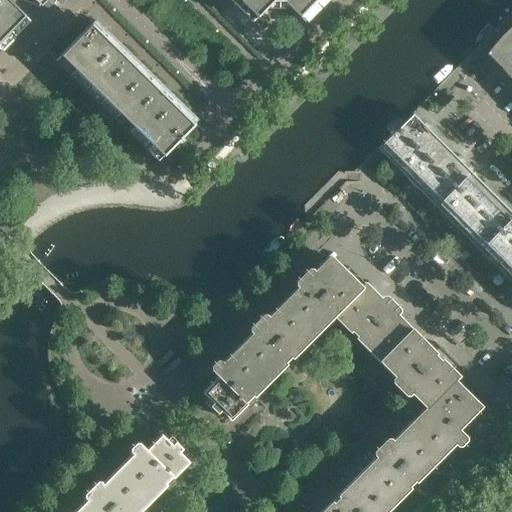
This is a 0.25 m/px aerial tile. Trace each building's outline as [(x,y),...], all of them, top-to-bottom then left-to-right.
[(0,0),(0,41),(25,16),(9,1),(9,0),(0,0)] [(237,0),(256,18),(272,2),(283,2),(298,18),(315,0),(237,0)] [(194,125),(149,82),(106,40),(105,39),(110,34),(96,20),(91,25),(90,24),(59,55),(75,71),(118,113),(162,157),(194,125)] [(511,28),(509,32),(506,33),(503,35),(501,36),(500,39),(499,42),(487,53),(511,77),(511,28)] [(393,165),(428,130),(416,119),(412,114),(377,149),(381,153),(393,165)] [(407,179),(442,144),(428,130),(393,165),(407,179)] [(422,194),(456,158),(442,144),(407,179),(422,194)] [(436,208),(471,174),(456,158),(422,194),(436,208)] [(450,221),(485,187),(471,174),(436,208),(450,221)] [(464,236),(499,201),(485,187),(450,221),(464,236)] [(480,251),(511,218),(511,214),(499,201),(464,236),(480,251)] [(494,265),(511,247),(511,218),(480,251),(494,265)] [(508,280),(511,275),(511,247),(494,265),(508,280)] [(254,396),(314,335),(317,339),(333,323),(346,336),(349,332),(379,362),(411,330),(364,284),(360,288),(329,256),(221,365),(222,367),(215,374),(218,378),(203,393),(214,404),(211,407),(217,413),(220,410),(230,420),(246,404),(250,408),(258,400),(254,396)] [(473,400),(454,381),(458,377),(411,330),(379,362),(425,408),(409,424),(442,456),(462,435),(457,430),(472,415),(465,408),(473,400)] [(394,504),(442,456),(409,424),(362,471),(394,504)] [(149,501),(159,491),(163,487),(167,491),(176,482),(172,478),(187,462),(177,452),(180,449),(174,443),(171,446),(160,435),(145,451),(142,447),(134,455),(132,453),(73,511),(156,511),(159,510),(149,501)] [(385,511),(394,504),(362,471),(321,511),(385,511)]
